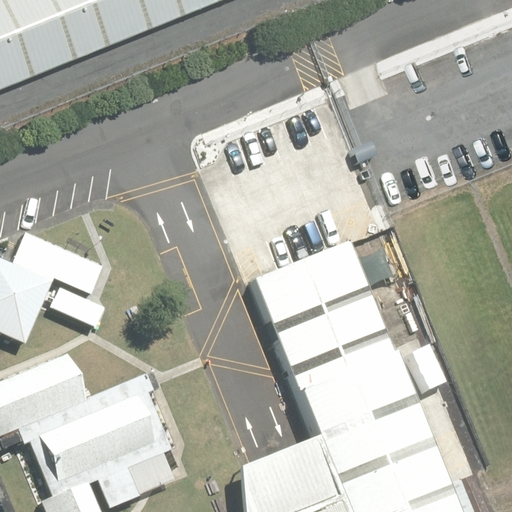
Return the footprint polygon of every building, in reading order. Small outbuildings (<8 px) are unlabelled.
[(0,0),(0,82),(204,0),(0,0)] [(3,268),(0,267),(0,339),(13,345),(40,279),(83,297),(95,266),(17,234),(3,268)] [(511,511),(511,479),(448,504),(347,244),(248,282),(312,444),(231,475),(245,511),(511,511)] [(66,362),(0,387),(0,442),(84,410),(66,362)] [(140,391),(36,431),(58,486),(162,446),(140,391)] [(101,511),(91,485),(38,505),(40,511),(101,511)]
